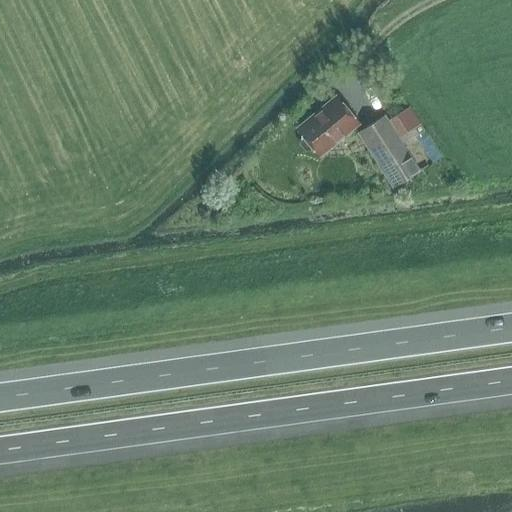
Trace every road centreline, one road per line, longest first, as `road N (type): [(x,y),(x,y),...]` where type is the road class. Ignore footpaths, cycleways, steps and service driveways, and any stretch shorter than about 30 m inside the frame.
road 1 (motorway): [(511,327),(0,398)]
road 2 (motorway): [(0,451),(511,382)]
